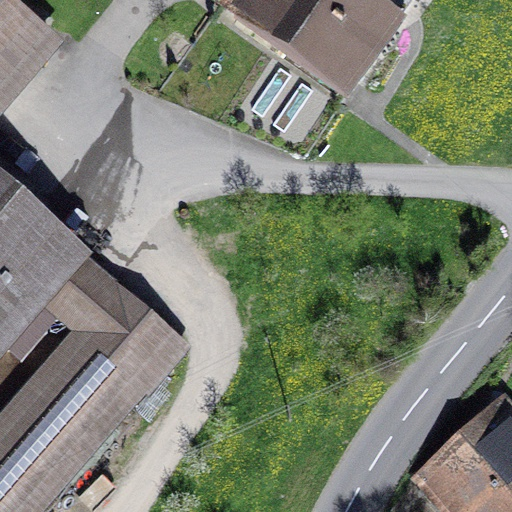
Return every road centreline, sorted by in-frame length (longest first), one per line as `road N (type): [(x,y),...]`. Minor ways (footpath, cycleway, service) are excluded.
road 1 (track): [(141,511),(222,348),(125,191),(155,153),(511,200)]
road 2 (tertiary): [(347,511),(394,434),(511,284)]
